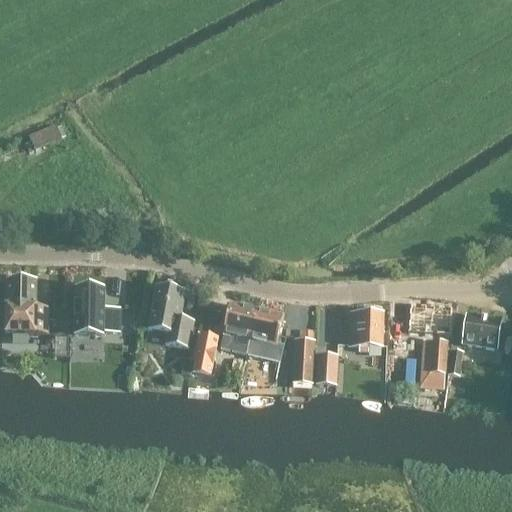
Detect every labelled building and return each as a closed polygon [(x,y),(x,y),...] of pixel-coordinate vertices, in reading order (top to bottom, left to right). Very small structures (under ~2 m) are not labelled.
[(34,154),(61,143),(56,129),(29,141),(34,154)] [(8,339),(51,340),(51,312),(39,311),(39,285),(9,285),(8,339)] [(190,353),(195,325),(181,323),(186,295),(157,290),(149,333),(168,337),(166,349),(190,353)] [(75,291),(74,339),(104,339),(104,336),(120,337),(120,312),(104,311),(105,291),(75,291)] [(251,344),(258,315),(231,308),(224,338),(221,353),(231,355),(235,340),(251,344)] [(451,340),(453,312),(413,309),(412,337),(451,340)] [(251,344),(247,359),(263,363),(273,365),(281,367),(285,350),(278,348),(284,321),(258,315),(251,344)] [(369,355),(369,351),(383,351),(384,319),(360,318),(360,320),(351,320),(350,350),(360,350),(360,354),(369,355)] [(498,354),(502,325),(467,320),(463,349),(498,354)] [(192,379),(211,382),(218,339),(200,336),(192,379)] [(198,344),(192,342),(188,362),(194,364),(198,344)] [(423,344),(420,393),(445,395),(448,346),(423,344)] [(314,389),(315,364),(316,347),(297,347),(296,390),(314,389)] [(466,357),(453,354),(449,378),(462,380),(466,357)] [(317,359),(316,389),(338,390),(339,361),(317,359)]
